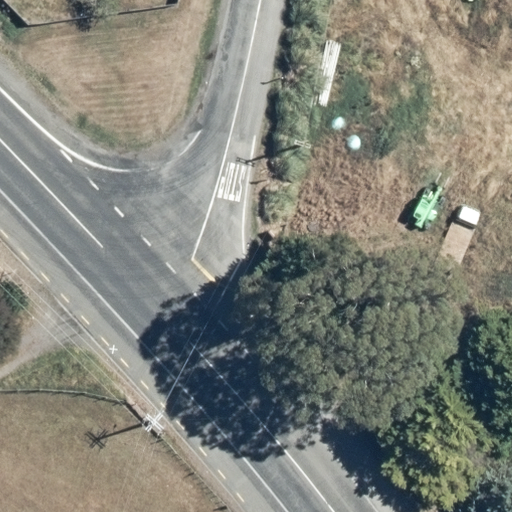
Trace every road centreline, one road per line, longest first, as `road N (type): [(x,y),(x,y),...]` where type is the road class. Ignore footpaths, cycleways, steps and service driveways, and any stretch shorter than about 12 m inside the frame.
road 1 (unclassified): [(167,314),(233,129),(257,0)]
road 2 (trunk): [(167,314),(326,511)]
road 3 (trunk): [(0,147),(167,314)]
